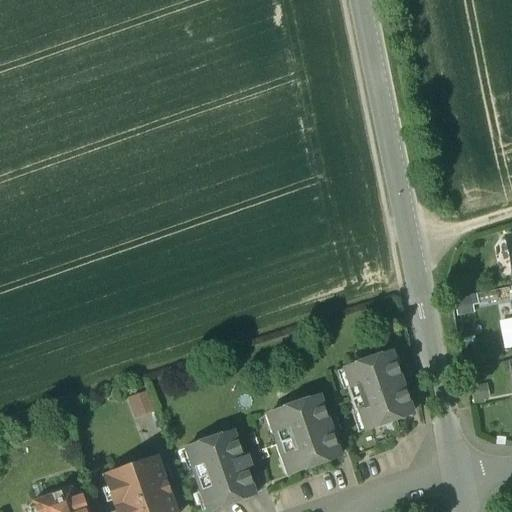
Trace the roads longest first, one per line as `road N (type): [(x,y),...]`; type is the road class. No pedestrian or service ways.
road 1 (unclassified): [(417,286),(360,0)]
road 2 (residential): [(459,483),(417,286)]
